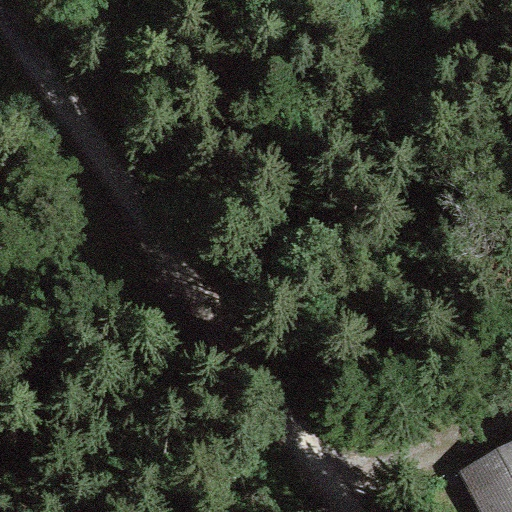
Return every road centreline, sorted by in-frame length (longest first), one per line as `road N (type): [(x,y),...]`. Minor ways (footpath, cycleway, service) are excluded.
road 1 (track): [(0,8),(354,511)]
road 2 (track): [(511,386),(342,511)]
